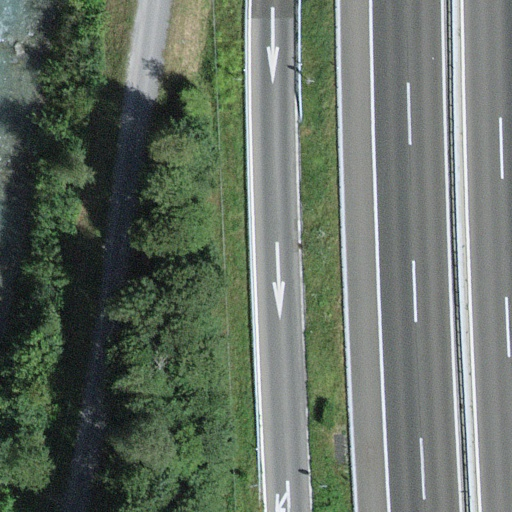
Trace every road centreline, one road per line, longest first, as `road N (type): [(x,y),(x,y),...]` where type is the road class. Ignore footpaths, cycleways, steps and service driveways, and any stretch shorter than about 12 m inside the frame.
road 1 (track): [(155,0),(122,273),(76,511)]
road 2 (motorway): [(276,0),(274,190),(290,511)]
road 3 (motorway): [(407,0),(426,511)]
road 4 (motorway): [(511,404),(498,0)]
